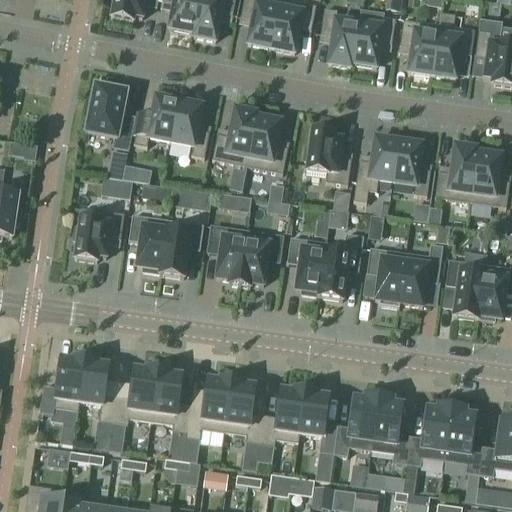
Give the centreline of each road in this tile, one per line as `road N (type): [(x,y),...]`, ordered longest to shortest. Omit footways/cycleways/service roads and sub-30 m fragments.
road 1 (residential): [(0,32),(280,91),(511,124)]
road 2 (tertiary): [(511,379),(105,319)]
